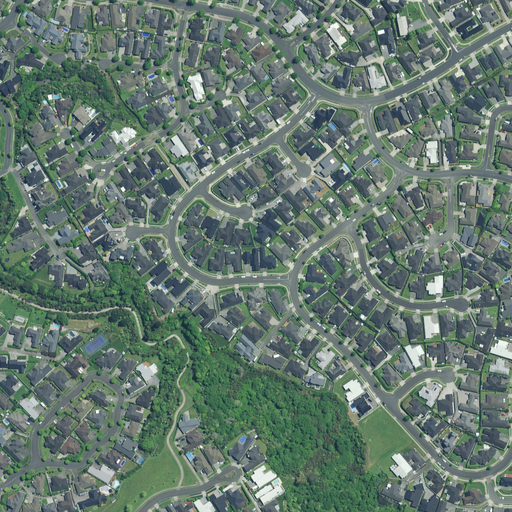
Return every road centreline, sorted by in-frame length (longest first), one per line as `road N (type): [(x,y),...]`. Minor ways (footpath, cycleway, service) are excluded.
road 1 (residential): [(36,462),(81,463),(114,429),(121,400),(104,378),(87,378),(41,425),(35,448)]
road 2 (residential): [(346,222),(378,287),(412,305),(462,305)]
road 3 (residential): [(389,403),(297,304),(294,279)]
road 4 (residential): [(294,279),(207,280),(183,266),(170,231)]
road 5 (residential): [(487,473),(449,468),(389,403)]
